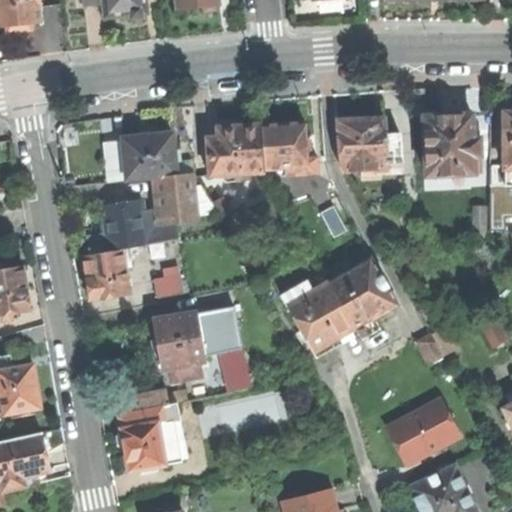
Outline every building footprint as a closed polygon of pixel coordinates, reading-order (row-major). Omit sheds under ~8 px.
[(0,0),(2,21),(4,35),(29,32),(53,29),(49,0),(0,0)] [(92,0),(94,9),(113,8),(111,0),(92,0)] [(111,0),(113,8),(114,23),(133,22),(140,21),(140,24),(152,23),(151,20),(156,19),(154,2),(153,0),(111,0)] [(184,0),(186,16),(205,14),(213,13),(213,18),(225,17),(225,12),(229,12),(227,0),(184,0)] [(409,116),(423,115),(425,115),(423,89),(408,89),(409,116)] [(425,175),(479,173),(478,138),(471,138),(470,113),(446,114),(425,115),(423,115),(425,175)] [(511,113),(503,114),(503,169),(511,168),(511,113)] [(334,120),(336,165),(340,171),(386,169),(386,160),(401,159),(399,134),(384,135),(384,117),(365,118),(352,119),(351,116),(350,115),(338,115),(336,117),(337,120),(334,120)] [(261,172),(261,169),(258,124),(245,125),(233,126),(232,123),(226,120),(221,120),(217,125),(217,126),(213,127),(214,137),(203,137),(206,175),(208,175),(261,172)] [(258,124),(261,169),(282,167),(282,175),(315,173),(314,157),(303,158),(303,152),(302,135),(301,122),(280,123),(258,124)] [(126,180),(153,177),(173,174),(167,132),(144,136),(120,139),(126,180)] [(310,135),(302,135),(303,152),(311,152),(310,135)] [(209,180),(208,175),(206,175),(203,137),(183,139),(191,172),(198,185),(209,180)] [(401,168),(401,159),(386,160),(386,169),(401,168)] [(153,177),(159,224),(172,222),(194,219),(188,172),(173,174),(153,177)] [(511,184),(488,185),(488,202),(502,202),(511,202),(511,184)] [(208,201),(218,218),(228,212),(218,195),(208,201)] [(103,231),(105,250),(119,248),(145,245),(143,232),(139,202),(99,207),(103,231)] [(502,234),(502,202),(488,202),(488,234),(502,234)] [(318,213),(330,238),(343,231),(330,206),(318,213)] [(160,230),(143,232),(145,245),(174,240),(172,222),(159,224),(160,230)] [(86,299),(126,293),(119,248),(105,250),(80,254),(83,279),(86,299)] [(394,306),(368,259),(348,270),(327,282),(353,329),(372,318),(394,306)] [(19,265),(0,268),(0,314),(8,313),(27,310),(23,289),(19,265)] [(152,279),(155,297),(179,292),(176,274),(152,279)] [(279,294),(285,305),(309,292),(303,281),(279,294)] [(285,305),(315,358),(328,350),(337,345),(334,339),(353,329),(327,282),(309,292),(285,305)] [(209,309),(193,312),(201,355),(220,351),(238,347),(230,305),(209,309)] [(193,312),(149,321),(154,345),(159,369),(164,367),(196,361),(202,360),(201,355),(193,312)] [(0,321),(10,320),(8,313),(0,314),(0,321)] [(379,329),(372,318),(353,329),(356,335),(359,340),(379,329)] [(356,335),(353,329),(334,339),(337,345),(356,335)] [(385,341),(379,329),(359,340),(366,352),(385,341)] [(415,343),(427,365),(441,358),(429,335),(415,343)] [(246,386),(238,347),(220,351),(228,390),(246,386)] [(0,356),(0,369),(8,368),(6,355),(0,356)] [(199,375),(196,361),(164,367),(167,382),(199,375)] [(0,413),(37,407),(34,385),(30,365),(8,368),(0,369),(0,413)] [(163,389),(124,398),(128,412),(166,403),(163,389)] [(384,424),(407,467),(466,436),(442,393),(384,424)] [(101,418),(128,412),(124,398),(124,395),(97,401),(101,418)] [(511,403),(501,409),(511,430),(511,403)] [(115,416),(118,429),(161,420),(162,423),(177,420),(174,404),(115,416)] [(162,423),(161,420),(118,429),(115,429),(112,434),(114,446),(120,450),(122,450),(124,459),(126,471),(179,460),(175,441),(166,443),(162,423)] [(177,420),(162,423),(166,443),(175,441),(181,440),(177,420)] [(39,433),(0,441),(0,491),(31,484),(28,475),(48,470),(44,453),(39,433)] [(453,466),(407,488),(418,511),(474,511),(465,492),(453,466)] [(335,511),(329,488),(279,501),(282,511),(335,511)]
